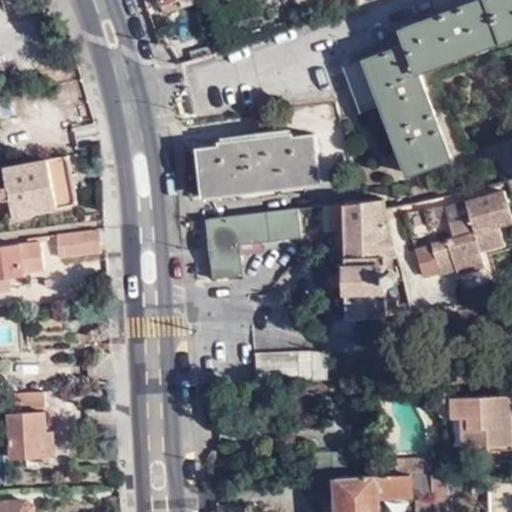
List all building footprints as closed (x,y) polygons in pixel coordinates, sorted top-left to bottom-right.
[(160,0),(164,9),(189,0),(160,0)] [(318,25),(307,0),(219,0),(216,8),(228,47),(318,25)] [(511,41),(511,0),(491,0),(404,32),(409,46),(345,70),(361,115),(383,108),(410,178),(451,163),(419,75),(511,41)] [(228,72),(225,55),(193,62),(205,114),(231,108),(226,85),(208,89),(206,77),(228,72)] [(319,186),(313,139),(291,142),(290,138),(222,146),(222,151),(200,154),(205,198),(319,186)] [(11,187),(0,188),(0,204),(15,203),(18,220),(33,217),(32,211),(79,205),(72,157),(8,168),(11,187)] [(0,169),(0,188),(11,187),(8,168),(0,169)] [(454,237),(432,243),(441,274),(441,275),(457,270),(458,275),(486,267),(482,252),(505,245),(500,227),(511,223),(511,212),(505,189),(445,207),(454,237)] [(349,321),(400,318),(399,302),(386,301),(387,286),(391,286),(394,287),(396,286),(398,284),(399,282),(398,280),(398,278),(396,276),(394,275),(392,275),(389,277),(386,277),(386,258),(399,258),(388,210),(385,202),(359,204),(345,206),(346,234),(349,321)] [(333,234),(346,234),(345,206),(332,208),(333,234)] [(444,209),(424,210),(424,213),(428,227),(439,229),(445,210),(444,209)] [(300,212),(207,223),(212,282),(242,279),(241,260),(267,257),(266,245),(302,242),(300,212)] [(103,252),(101,231),(54,236),(55,246),(68,244),(69,256),(103,252)] [(0,248),(0,290),(26,287),(24,271),(45,269),(43,243),(48,242),(48,237),(29,239),(30,245),(0,248)] [(441,274),(432,243),(415,247),(425,279),(441,274)] [(260,357),(261,384),(328,380),(327,356),(260,357)] [(43,408),(43,391),(12,392),(13,410),(43,408)] [(511,396),(496,397),(495,435),(511,436),(511,396)] [(511,436),(495,435),(496,397),(450,400),(450,421),(461,421),(461,449),(511,448),(511,447),(511,436)] [(43,413),(9,414),(11,464),(49,462),(48,433),(44,433),(43,413)] [(347,456),(318,457),(318,480),(340,479),(348,479),(347,456)] [(472,482),(472,474),(348,479),(340,479),(340,497),(334,500),(335,510),(339,511),(374,511),(374,499),(433,498),(433,484),(472,482)] [(0,511),(29,511),(29,506),(22,500),(2,502),(2,500),(0,499),(0,511)]
